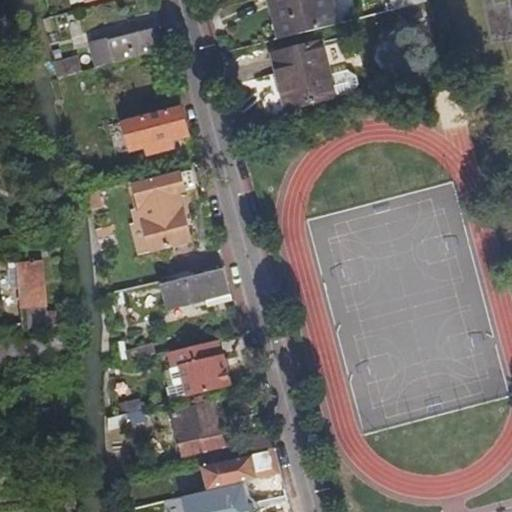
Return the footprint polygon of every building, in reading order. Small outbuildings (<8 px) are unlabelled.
[(269,0),(276,27),(284,26),(287,40),(329,29),(321,0),(269,0)] [(421,0),(380,0),(382,10),(422,5),(421,0)] [(123,63),(159,53),(152,31),(89,48),(95,70),(123,63)] [(285,111),(334,99),(329,79),(320,45),(272,56),(285,111)] [(143,118),(166,112),(156,72),(164,71),(159,53),(123,63),(127,80),(119,82),(122,97),(145,91),(148,104),(140,106),(143,118)] [(59,78),(83,72),(79,56),(55,63),(59,78)] [(329,79),(334,99),(353,94),(356,87),(354,79),(347,74),(329,79)] [(127,110),(130,121),(143,118),(140,106),(127,110)] [(170,141),(189,136),(181,108),(166,112),(143,118),(130,121),(123,124),(130,152),(144,148),(147,156),(172,149),(170,141)] [(194,189),(190,173),(133,188),(151,253),(191,242),(177,194),(194,189)] [(65,327),(64,315),(48,316),(41,263),(7,267),(11,292),(25,291),(27,312),(21,312),(24,332),(47,329),(65,327)] [(166,310),(231,292),(224,268),(160,285),(166,310)] [(65,335),(65,327),(47,329),(48,338),(9,343),(9,345),(0,345),(0,386),(13,385),(12,378),(51,372),(51,366),(67,365),(63,335),(65,335)] [(134,361),(158,352),(154,343),(131,351),(134,361)] [(188,401),(231,389),(223,357),(221,357),(218,343),(169,356),(172,372),(179,371),(188,401)] [(185,473),(273,450),(269,435),(222,447),(212,408),(171,418),(185,473)] [(120,420),(120,431),(146,424),(142,414),(120,420)] [(111,434),(120,431),(120,420),(107,423),(111,434)] [(215,492),(258,481),(256,474),(273,470),(268,455),(209,470),(215,492)]
